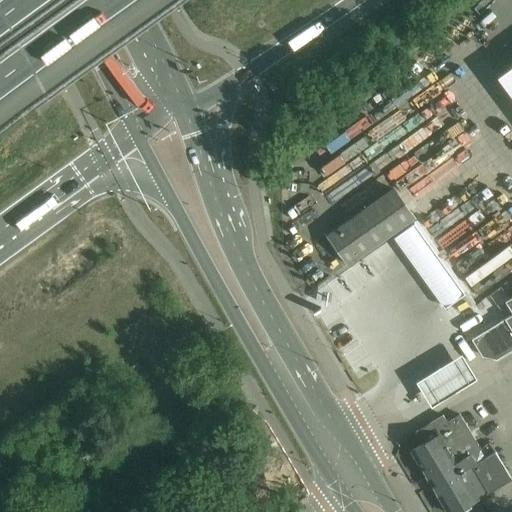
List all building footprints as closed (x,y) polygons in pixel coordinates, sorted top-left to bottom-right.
[(494,0),(482,0),(480,1),(484,14),(498,9),(494,0)] [(439,62),(483,20),(473,10),(429,52),(439,62)] [(224,36),(236,35),(235,21),(223,22),(224,36)] [(511,65),(497,76),(511,96),(511,65)] [(426,131),(386,160),(405,187),(402,188),(414,205),(411,207),(415,213),(451,188),(438,169),(427,177),(419,165),(434,155),(442,166),(448,162),(426,131)] [(418,222),(443,255),(494,216),(476,192),(472,195),(465,186),(418,222)] [(393,188),(328,235),(349,264),(414,217),(393,188)] [(395,237),(399,243),(419,229),(414,223),(395,237)] [(511,273),(507,265),(465,291),(472,302),(511,277),(511,273)] [(496,358),(511,348),(511,296),(505,301),(511,312),(511,314),(472,338),(483,355),(496,358)] [(461,354),(416,381),(424,394),(430,405),(476,378),(469,366),(461,354)] [(487,494),(511,479),(495,452),(476,464),(472,457),(482,451),(461,416),(448,424),(443,415),(417,431),(424,443),(412,450),(448,511),(454,511),(478,498),(486,493),(487,494)]
